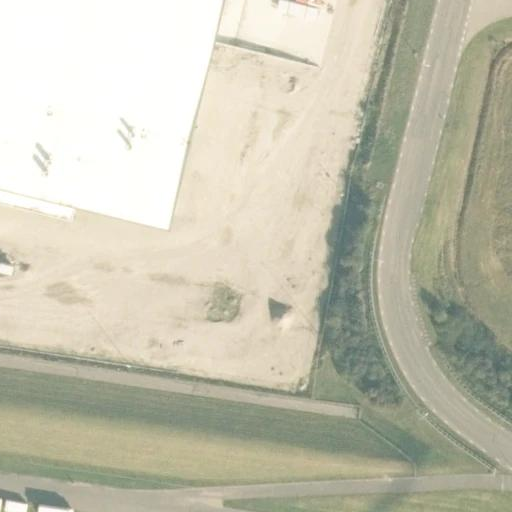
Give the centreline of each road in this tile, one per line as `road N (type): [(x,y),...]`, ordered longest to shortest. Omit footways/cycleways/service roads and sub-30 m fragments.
road 1 (unclassified): [(511,449),(439,395),(419,368),(395,299),(392,267),(456,0)]
road 2 (unclassified): [(179,511),(0,485)]
